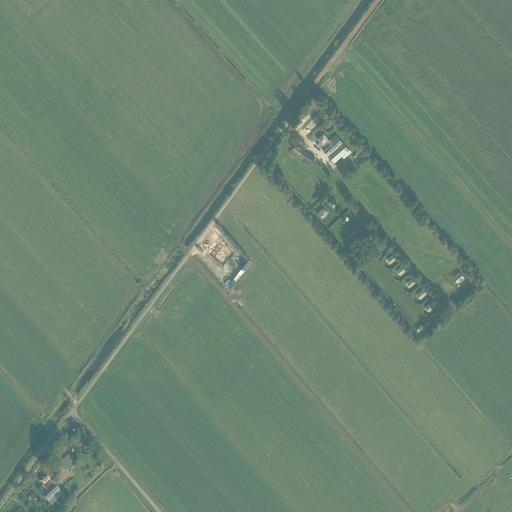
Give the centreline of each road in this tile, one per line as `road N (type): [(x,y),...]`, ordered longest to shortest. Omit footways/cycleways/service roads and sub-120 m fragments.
road 1 (unclassified): [(377,0),(72,412)]
road 2 (track): [(451,304),(332,166)]
road 3 (unclassified): [(157,511),(72,412)]
road 4 (unclassified): [(72,412),(0,508)]
